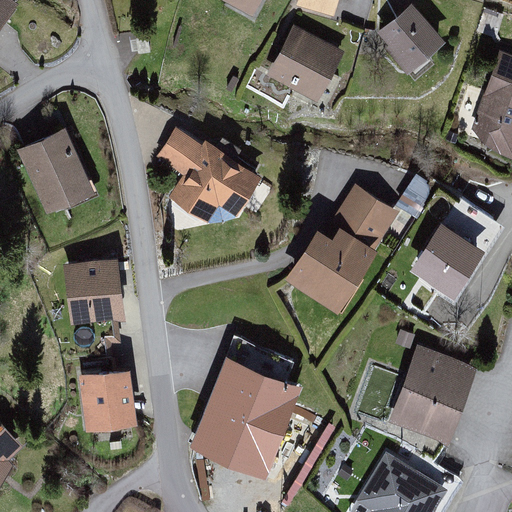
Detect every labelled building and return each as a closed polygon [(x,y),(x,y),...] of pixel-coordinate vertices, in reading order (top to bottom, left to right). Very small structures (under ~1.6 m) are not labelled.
[(0,0),(0,27),(20,2),(16,0),(0,0)] [(270,0),(215,0),(257,23),(270,0)] [(348,0),(302,0),(298,12),(340,26),(348,0)] [(421,14),(382,43),(412,83),(451,54),(421,14)] [(351,63),(300,34),(274,80),(325,109),(351,63)] [(511,63),(502,60),(476,137),(491,156),(511,165),(511,63)] [(66,125),(17,147),(46,213),(96,191),(66,125)] [(259,180),(177,127),(160,153),(187,171),(170,196),(206,220),(218,202),(236,214),(259,180)] [(399,210),(355,183),(324,231),(317,226),(285,278),(337,310),(399,210)] [(5,227),(0,218),(0,250),(14,241),(5,227)] [(441,220),(410,268),(453,296),(484,248),(441,220)] [(117,256),(63,263),(71,323),(125,316),(117,256)] [(478,364),(417,342),(389,420),(449,443),(478,364)] [(293,391),(229,366),(197,444),(261,470),(293,391)] [(130,367),(79,373),(86,430),(137,423),(130,367)] [(0,482),(3,483),(42,508),(39,511),(76,511),(86,498),(60,480),(46,501),(6,474),(13,467),(0,453),(15,440),(0,424),(0,482)] [(434,511),(448,488),(385,451),(355,501),(371,511),(370,511),(434,511)]
